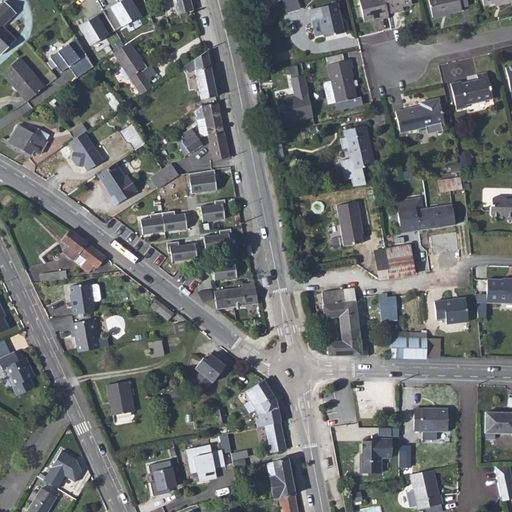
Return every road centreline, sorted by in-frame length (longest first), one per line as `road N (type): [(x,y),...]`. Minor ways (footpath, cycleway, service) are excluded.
road 1 (secondary): [(217,0),(290,353)]
road 2 (secondary): [(0,168),(276,365)]
road 3 (residential): [(0,245),(70,403)]
road 4 (secondary): [(311,371),(468,372)]
road 5 (residential): [(511,34),(385,62)]
road 6 (residential): [(0,511),(70,403)]
road 7 (residential): [(467,498),(468,372)]
road 8 (secondary): [(296,388),(321,511)]
